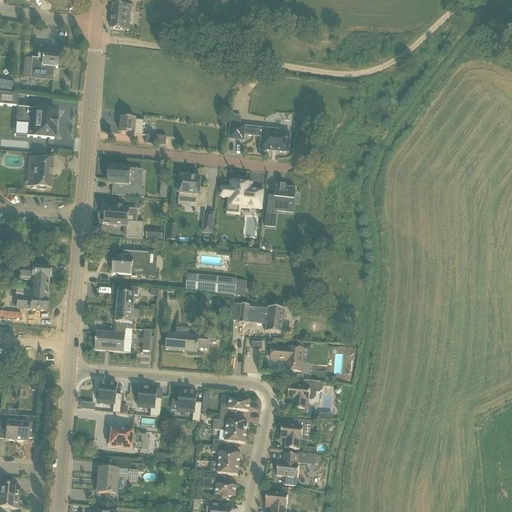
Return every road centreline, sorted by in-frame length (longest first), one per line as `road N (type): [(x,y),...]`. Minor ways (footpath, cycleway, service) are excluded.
road 1 (track): [(469,0),(370,73),(96,37)]
road 2 (residential): [(249,511),(270,401),(255,386),(69,372)]
road 3 (tertiary): [(71,349),(87,147)]
road 4 (residential): [(272,168),(87,147)]
road 5 (tertiary): [(58,511),(69,372)]
road 6 (tertiary): [(87,147),(97,25)]
